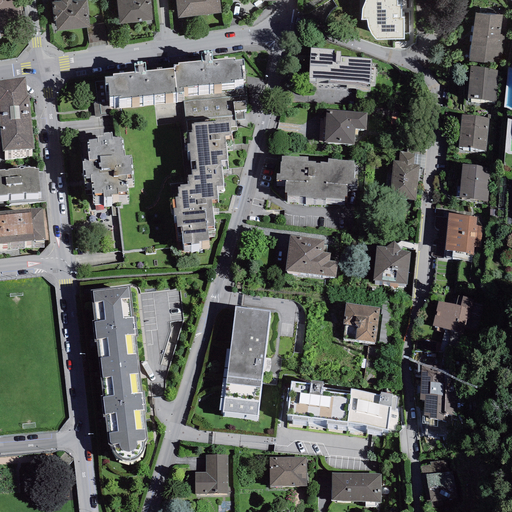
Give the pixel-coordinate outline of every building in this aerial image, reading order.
[(60,0),(52,1),(56,31),(90,26),(86,0),(74,0),(71,0),(60,0)] [(149,0),(116,0),(120,22),(152,18),(149,0)] [(175,0),(178,17),(221,12),(220,0),(175,0)] [(373,0),(375,20),(369,19),(369,35),(410,33),(404,0),(373,0)] [(503,13),(472,10),(468,58),(503,61),(505,34),(501,34),(503,13)] [(330,57),(302,56),(300,89),(364,92),(365,66),(330,64),(330,57)] [(173,84),(174,88),(177,113),(184,112),(187,135),(191,135),(191,139),(230,135),(236,134),(234,117),(246,115),(244,106),(247,106),(243,78),(235,79),(235,76),(213,79),(211,69),(201,70),(202,79),(179,82),(179,83),(173,84)] [(500,74),(468,71),(464,103),(496,106),(500,74)] [(135,92),(113,94),(113,98),(105,98),(104,89),(107,89),(106,82),(94,83),(96,103),(100,103),(101,115),(109,114),(109,117),(118,116),(118,119),(177,113),(174,88),(146,91),(145,81),(134,82),(135,92)] [(25,97),(0,100),(0,155),(2,173),(35,169),(25,97)] [(362,116),(323,115),(322,148),(352,149),(352,134),(362,134),(362,116)] [(490,121),(459,118),(456,154),(487,157),(490,121)] [(181,243),(183,260),(191,259),(192,262),(199,261),(199,258),(209,257),(207,244),(214,243),(211,217),(219,216),(218,202),(224,201),(222,176),(228,175),(225,152),(232,151),(230,135),(191,139),(193,149),(189,150),(190,160),(186,161),(187,169),(189,168),(191,190),(187,191),(188,201),(176,202),(178,214),(175,214),(176,226),(172,226),(173,233),(176,233),(177,244),(181,243)] [(82,160),(90,159),(89,141),(81,142),(82,160)] [(112,153),(104,154),(104,157),(98,157),(98,160),(87,161),(89,178),(82,178),(84,200),(91,199),(92,214),(103,213),(103,217),(111,216),(111,210),(129,209),(127,192),(131,192),(130,184),(133,183),(132,176),(130,176),(129,173),(125,174),(124,168),(123,168),(122,156),(112,157),(112,153)] [(418,165),(418,154),(399,153),(399,164),(418,165)] [(491,167),(462,164),(459,198),(487,201),(491,167)] [(298,167),(272,165),(271,184),(267,183),(267,191),(296,192),(296,185),(316,186),(316,194),(352,196),(352,188),(348,188),(349,170),(319,168),(319,173),(297,172),(298,167)] [(415,170),(391,167),(388,189),(396,190),(395,200),(412,201),(415,170)] [(5,185),(0,185),(0,211),(7,211),(7,210),(10,209),(10,210),(22,210),(22,208),(26,208),(26,209),(37,207),(38,206),(40,206),(38,182),(35,182),(35,181),(23,182),(23,184),(20,184),(20,183),(8,184),(8,185),(5,185)] [(476,219),(443,217),(441,256),(473,258),(474,249),(479,249),(481,229),(475,229),(476,219)] [(42,227),(0,230),(0,262),(45,258),(42,227)] [(324,243),(289,238),(285,274),(335,280),(337,265),(329,264),(330,256),(326,255),(327,248),(323,248),(324,243)] [(411,251),(377,246),(372,280),(406,285),(411,251)] [(130,300),(90,304),(94,335),(91,335),(94,355),(97,355),(103,409),(100,409),(102,430),(105,430),(108,459),(110,460),(111,465),(114,470),(118,473),(122,475),(126,475),(132,475),(135,474),(139,472),(142,468),(144,465),(145,461),(145,458),(148,454),(130,300)] [(461,309),(435,306),(432,332),(483,338),(487,303),(462,300),(461,309)] [(375,345),(380,309),(346,305),(342,341),(375,345)] [(270,317),(234,313),(222,417),(258,421),(270,317)] [(441,371),(414,371),(414,405),(417,405),(417,422),(441,422),(441,417),(451,417),(451,389),(441,386),(441,371)] [(311,398),(291,395),(286,428),(348,435),(350,409),(322,405),(323,397),(311,396),(311,398)] [(351,402),(350,409),(348,435),(386,439),(387,431),(396,432),(399,407),(396,407),(397,399),(392,399),(392,403),(381,402),(381,405),(351,402)] [(227,455),(205,456),(205,473),(194,473),(195,496),(228,495),(227,455)] [(306,457),(269,458),(269,487),(307,486),(306,457)] [(451,469),(420,470),(422,509),(453,507),(451,469)] [(381,474),(332,473),(331,501),(381,502),(381,474)]
